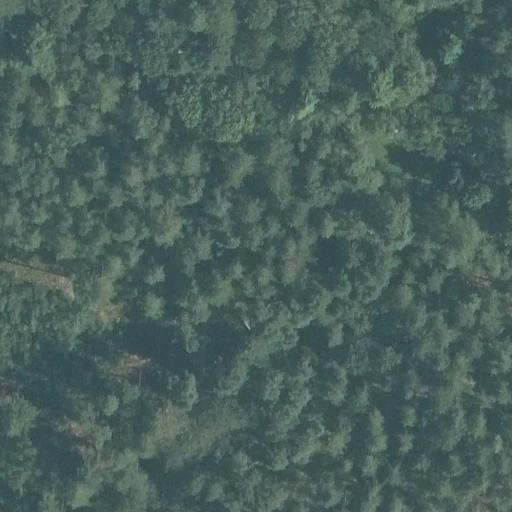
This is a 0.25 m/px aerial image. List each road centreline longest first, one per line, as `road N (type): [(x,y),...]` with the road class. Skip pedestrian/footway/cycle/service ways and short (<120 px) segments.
road 1 (track): [(9,0),(481,154),(511,186)]
road 2 (track): [(432,139),(414,211),(365,336),(284,511)]
road 3 (track): [(481,154),(444,103),(345,0)]
